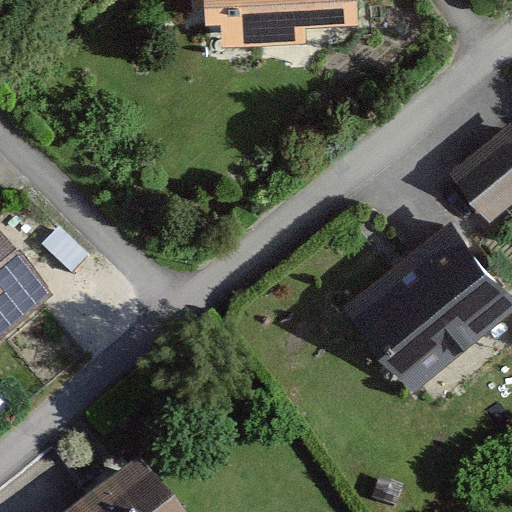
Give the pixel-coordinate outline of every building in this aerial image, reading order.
[(197,0),(198,29),(219,28),(220,48),(303,44),(302,28),(353,25),(352,0),(197,0)] [(511,131),(460,175),(498,220),(511,208),(511,131)] [(511,292),(452,221),(346,308),(416,392),(511,311),(511,292)] [(0,350),(58,303),(0,231),(0,350)] [(176,511),(149,478),(104,511),(176,511)]
